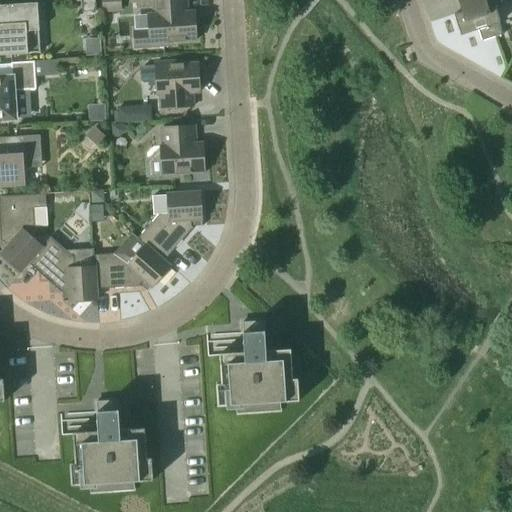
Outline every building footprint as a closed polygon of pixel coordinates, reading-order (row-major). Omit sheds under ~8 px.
[(81,0),(83,13),(96,12),(95,0),(81,0)] [(120,0),(101,0),(103,13),(121,12),(120,0)] [(188,20),(186,0),(152,0),(153,9),(147,9),(148,15),(133,16),(134,33),(135,49),(173,47),(173,43),(196,42),(195,33),(197,30),(197,23),(195,21),(194,20),(188,20)] [(482,43),(503,36),(499,24),(500,24),(495,8),(501,6),(499,0),(457,0),(461,13),(454,16),(461,37),(478,31),(482,43)] [(0,56),(40,54),(38,24),(37,4),(0,6),(0,56)] [(102,39),(85,40),(86,57),(103,56),(102,39)] [(29,91),(36,90),(34,62),(11,64),(12,77),(0,78),(0,121),(16,120),(15,105),(30,104),(29,91)] [(198,74),(197,63),(174,65),(174,62),(155,63),(157,96),(159,96),(160,109),(193,107),(192,87),(199,86),(199,85),(200,83),(200,75),(198,74)] [(105,104),(88,105),(89,123),(106,122),(105,104)] [(114,123),(128,122),(127,106),(116,107),(117,112),(113,112),(114,123)] [(113,138),(120,137),(125,132),(124,125),(112,126),(113,138)] [(97,147),(105,137),(95,127),(86,137),(97,147)] [(204,173),(203,152),(196,152),(195,127),(161,129),(162,147),(160,147),(162,179),(181,178),(181,175),(204,173)] [(42,168),(40,136),(0,138),(0,187),(24,186),(23,170),(42,168)] [(91,204),(104,203),(104,191),(90,191),(91,204)] [(146,245),(162,260),(191,228),(191,222),(202,221),(200,193),(167,195),(168,215),(158,216),(137,240),(144,247),(146,245)] [(45,195),(0,197),(0,210),(0,212),(0,232),(1,243),(3,243),(7,247),(0,254),(0,255),(21,274),(29,264),(43,249),(41,247),(48,240),(34,228),(33,210),(46,209),(45,195)] [(91,220),(104,219),(103,205),(90,206),(91,220)] [(43,249),(29,264),(39,273),(38,273),(61,294),(62,292),(68,292),(69,303),(97,301),(97,300),(96,289),(95,268),(93,268),(93,256),(92,249),(65,251),(50,238),(48,240),(41,247),(43,249)] [(95,268),(96,289),(109,289),(109,290),(140,288),(140,285),(144,281),(152,289),(171,267),(162,260),(146,245),(144,247),(132,261),(125,254),(93,256),(93,268),(95,268)] [(218,408),(281,403),(300,402),(298,380),(293,380),(291,350),(266,352),(265,322),(242,323),(244,353),(219,355),(222,385),(216,385),(218,408)] [(144,430),(120,431),(118,401),(96,402),(98,433),(73,434),(75,464),(70,464),(72,487),(153,482),(151,459),(146,460),(144,430)]
